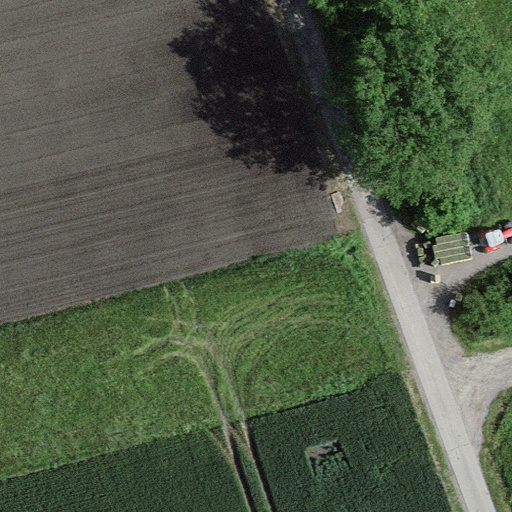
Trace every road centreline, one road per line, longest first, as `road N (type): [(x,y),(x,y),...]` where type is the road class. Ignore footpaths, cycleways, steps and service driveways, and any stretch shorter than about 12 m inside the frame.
road 1 (track): [(292,0),(443,404)]
road 2 (track): [(391,269),(511,241)]
